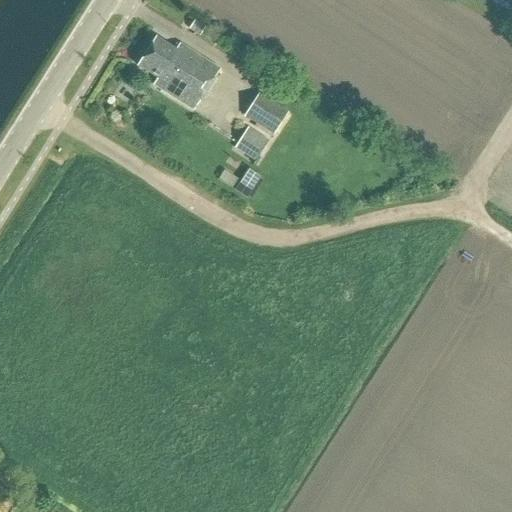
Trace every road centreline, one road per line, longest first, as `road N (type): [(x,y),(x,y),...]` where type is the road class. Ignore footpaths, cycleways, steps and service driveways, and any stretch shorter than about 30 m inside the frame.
road 1 (track): [(40,104),(256,235),(457,207),(511,242)]
road 2 (unclassified): [(0,168),(106,0)]
